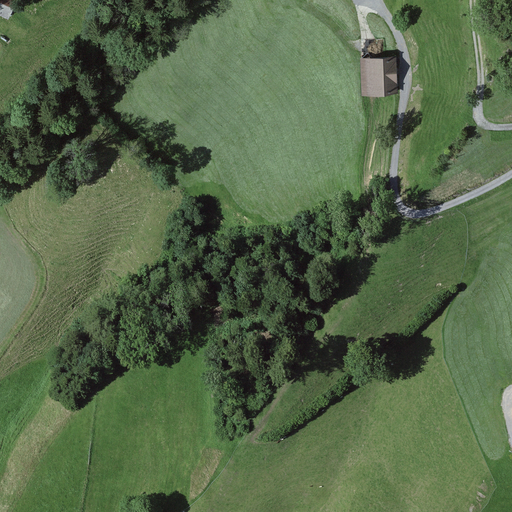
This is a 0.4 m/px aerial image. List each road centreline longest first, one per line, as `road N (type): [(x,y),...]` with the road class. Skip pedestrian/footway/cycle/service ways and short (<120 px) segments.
road 1 (track): [(374,0),(400,35),(406,59),(390,175),(394,205),(403,214),(426,209),(511,171)]
road 2 (track): [(474,0),(479,120),(511,125)]
